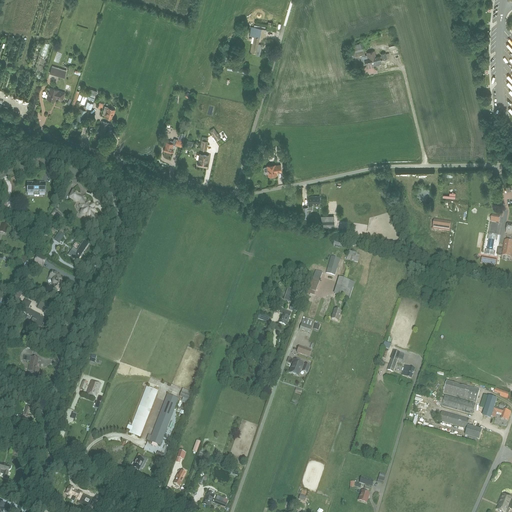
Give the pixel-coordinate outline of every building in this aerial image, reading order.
[(253,27),(251,37),(254,37),(252,43),(250,53),(255,54),(255,55),(259,56),(261,45),(258,45),(259,38),(264,39),(266,30),(275,32),(276,26),(271,25),(270,28),(254,25),(254,27),(253,27)] [(347,54),(348,58),(351,58),(352,64),(359,63),(359,62),(358,56),(364,55),(362,43),(361,41),(352,43),(352,45),(353,49),(351,49),(352,53),(347,54)] [(385,52),(380,53),(379,50),(377,50),(378,56),(381,55),(382,60),(387,59),(385,52)] [(363,56),(364,60),(365,64),(373,62),(374,64),(376,64),(375,62),(381,61),(380,57),(376,57),(374,51),(367,53),(368,59),(367,59),(366,55),(363,56)] [(66,71),(51,67),(49,74),(64,78),(66,71)] [(48,99),(48,100),(51,101),(51,100),(55,101),(56,98),(63,101),(65,93),(58,91),(58,90),(50,88),(47,99),(48,99)] [(77,90),(71,109),(73,109),(76,100),(76,101),(79,91),(77,90)] [(87,101),(85,107),(91,109),(93,103),(92,103),(94,100),(93,100),(95,95),(90,93),(88,99),(89,99),(88,102),(87,101)] [(105,115),(104,117),(112,119),(115,110),(105,106),(102,115),(105,115)] [(86,111),(80,110),(75,108),(74,108),(73,110),(79,112),(77,120),(83,122),(86,111)] [(109,126),(107,126),(108,123),(101,121),(98,132),(107,134),(109,126)] [(209,130),(213,136),(216,141),(221,138),(218,133),(214,127),(209,130)] [(201,140),(199,149),(207,150),(208,141),(208,138),(202,137),(201,140)] [(171,153),(172,150),(172,149),(174,149),(175,145),(181,147),(183,140),(177,138),(176,139),(174,138),(172,144),(166,142),(165,146),(166,146),(164,151),(171,153)] [(209,156),(199,154),(197,166),(207,168),(209,156)] [(267,168),(269,177),(277,176),(275,166),(267,168)] [(34,183),(27,184),(27,194),(34,194),(34,192),(39,192),(39,193),(45,193),(45,183),(39,183),(39,184),(34,184),(34,183)] [(84,209),(82,210),(82,211),(81,211),(81,212),(81,213),(81,214),(82,215),(83,215),(84,215),(85,215),(87,219),(89,218),(91,221),(91,224),(91,225),(92,225),(92,226),(93,226),(93,227),(94,227),(95,227),(96,227),(96,226),(97,226),(97,225),(98,225),(98,224),(98,223),(98,218),(95,214),(97,213),(93,209),(94,208),(94,207),(94,206),(94,205),(93,205),(92,205),(91,205),(88,201),(87,201),(84,197),(80,195),(73,191),(70,198),(77,202),(77,201),(79,203),(84,209)] [(320,196),(307,197),(308,203),(308,205),(312,205),(312,203),(320,203),(320,196)] [(60,220),(63,216),(55,209),(52,215),(60,220)] [(333,217),(320,217),(320,226),(333,226),(333,217)] [(433,229),(450,231),(451,222),(434,219),(433,229)] [(59,243),(64,235),(58,232),(54,240),(59,243)] [(333,245),(341,248),(343,242),(335,239),(333,245)] [(511,257),(511,251),(511,241),(505,240),(502,256),(511,257)] [(88,244),(84,241),(75,253),(71,251),(68,255),(77,261),(88,244)] [(346,259),(357,263),(360,256),(356,255),(357,253),(353,252),(349,251),(346,259)] [(331,256),(326,273),(335,275),(340,259),(331,256)] [(42,266),(44,262),(36,258),(33,261),(42,266)] [(314,295),(322,273),(315,270),(308,289),(306,294),(310,295),(310,294),(314,295)] [(59,275),(52,271),(49,277),(53,279),(53,281),(53,282),(53,283),(55,284),(53,288),(59,291),(62,285),(59,275)] [(339,277),(334,293),(350,298),(355,282),(339,277)] [(288,288),(284,299),(289,301),(293,290),(288,288)] [(10,300),(4,298),(1,308),(7,309),(10,300)] [(40,315),(28,309),(31,302),(25,299),(21,306),(25,308),(23,312),(33,318),(33,319),(36,321),(35,324),(37,325),(36,327),(41,330),(46,320),(39,316),(40,315)] [(341,312),(334,310),(331,319),(338,321),(341,312)] [(282,314),(278,323),(286,326),(289,317),(282,314)] [(299,329),(310,333),(313,322),(303,319),(299,329)] [(296,352),(308,357),(311,350),(299,346),(296,352)] [(393,372),(400,353),(393,350),(390,358),(391,359),(387,370),(393,372)] [(30,378),(37,379),(39,369),(36,369),(38,358),(24,356),(23,360),(30,361),(28,371),(29,371),(28,377),(30,377),(30,378)] [(307,373),(309,366),(302,363),(303,363),(294,360),(289,372),(298,376),(300,370),(307,373)] [(92,367),(87,366),(84,374),(89,376),(92,367)] [(410,368),(405,366),(402,375),(407,377),(411,379),(415,369),(410,368)] [(82,381),(79,388),(84,390),(86,383),(87,384),(88,381),(85,380),(84,382),(82,381)] [(101,384),(91,381),(86,394),(96,397),(101,384)] [(443,394),(468,400),(476,403),(480,391),(471,388),(447,381),(443,394)] [(129,433),(140,437),(158,391),(146,386),(129,433)] [(509,393),(495,389),(494,393),(500,395),(499,396),(507,399),(509,393)] [(149,441),(160,445),(178,399),(167,394),(150,438),(147,437),(146,440),(149,441)] [(473,415),(476,404),(445,395),(442,406),(473,415)] [(483,414),(491,417),(492,417),(495,418),(497,412),(502,414),(501,418),(508,421),(511,412),(504,410),(505,405),(500,404),(499,408),(495,407),(497,400),(489,397),(483,395),(479,407),(485,409),(483,414)] [(27,419),(31,421),(32,417),(28,415),(30,408),(26,406),(24,413),(23,412),(21,419),(26,420),(27,419)] [(439,421),(466,429),(469,419),(442,411),(439,421)] [(482,430),(468,426),(465,436),(468,437),(467,441),(476,443),(477,439),(479,440),(482,430)] [(164,459),(170,443),(168,443),(166,447),(165,446),(164,449),(163,449),(162,453),(157,451),(156,455),(162,457),(161,460),(162,461),(163,459),(164,459)] [(132,467),(139,471),(144,461),(137,457),(132,467)] [(0,463),(0,473),(0,474),(0,473),(4,474),(4,475),(7,476),(8,469),(9,470),(10,469),(11,466),(10,465),(8,464),(7,465),(7,466),(5,465),(0,463)] [(179,487),(183,480),(186,473),(180,470),(175,479),(176,479),(173,483),(179,487)] [(385,475),(380,473),(377,482),(383,484),(385,475)] [(361,477),(359,483),(371,486),(373,481),(361,477)] [(82,494),(83,494),(69,487),(66,494),(69,496),(67,498),(74,501),(75,499),(79,500),(77,503),(86,508),(86,506),(89,508),(89,509),(94,511),(99,501),(94,499),(94,500),(82,494)] [(358,500),(366,503),(369,493),(361,491),(358,500)] [(213,499),(214,495),(207,492),(202,504),(204,505),(204,506),(207,507),(207,506),(209,507),(211,502),(214,503),(221,506),(223,500),(226,501),(227,500),(224,498),(216,495),(215,497),(216,497),(215,500),(213,499)] [(509,508),(511,500),(511,497),(502,493),(497,504),(498,505),(496,510),(502,511),(508,511),(510,508),(509,508)]
